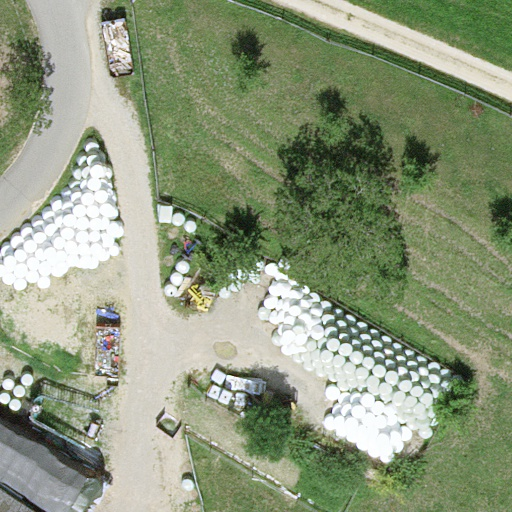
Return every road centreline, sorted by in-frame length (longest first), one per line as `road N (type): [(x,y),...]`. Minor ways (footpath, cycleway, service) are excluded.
road 1 (track): [(76,0),(120,131),(151,399),(151,511)]
road 2 (track): [(511,96),(289,0)]
road 3 (unclassified): [(0,208),(43,150),(61,52),(45,0)]
